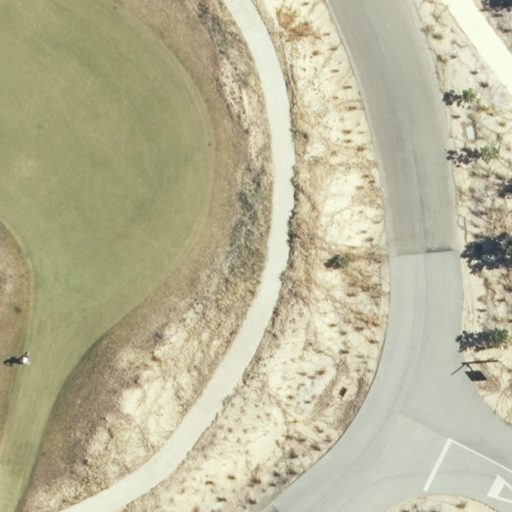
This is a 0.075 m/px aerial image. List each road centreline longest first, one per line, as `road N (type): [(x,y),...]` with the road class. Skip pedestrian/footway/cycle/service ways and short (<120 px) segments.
road 1 (residential): [(380,0),(398,40),(432,227),(421,420)]
road 2 (residential): [(421,420),(305,511)]
